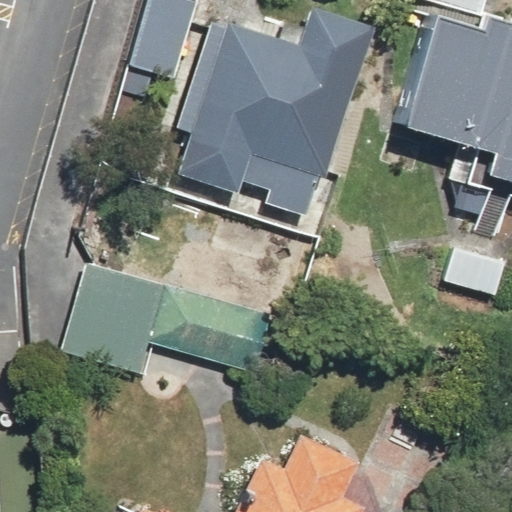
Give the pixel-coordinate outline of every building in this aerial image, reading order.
[(429,0),(441,3),(406,133),(497,158),(491,180),(511,186),(511,22),(499,19),(504,0),(429,0)] [(323,222),(380,22),(309,2),(299,38),(221,16),(174,179),(323,222)] [(316,253),(196,207),(170,273),(290,320),(316,253)] [(511,293),(511,252),(461,230),(438,280),(504,311),(511,293)] [(168,273),(97,245),(58,346),(129,373),(168,273)] [(142,511),(365,511),(369,505),(350,496),(367,462),(300,430),(284,463),(259,451),(229,511),(155,511),(145,507),(142,511)]
